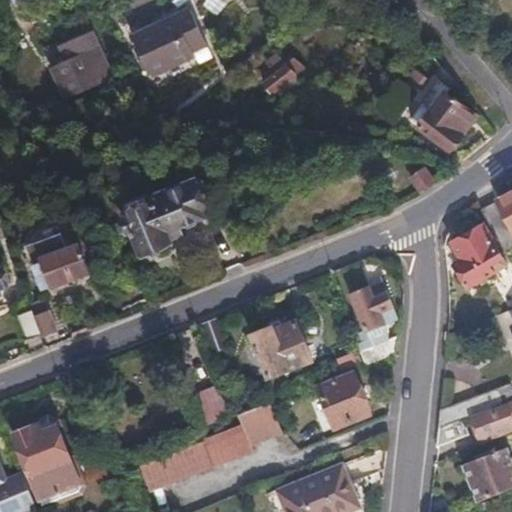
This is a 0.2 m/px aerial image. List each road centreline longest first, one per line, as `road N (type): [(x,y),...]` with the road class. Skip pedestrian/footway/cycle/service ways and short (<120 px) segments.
road 1 (tertiary): [(0,384),(412,220)]
road 2 (residential): [(405,511),(428,302),(412,220)]
road 3 (tertiary): [(412,220),(511,146)]
